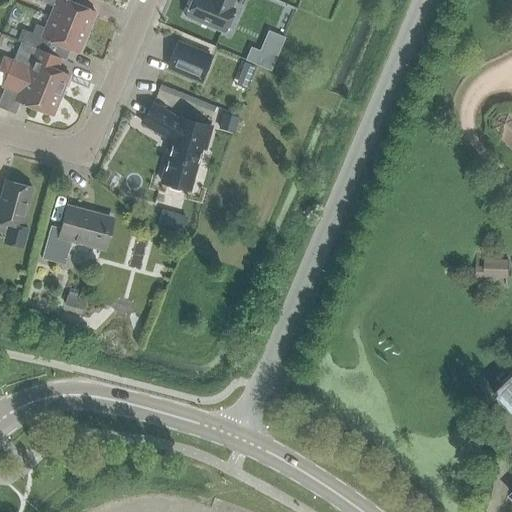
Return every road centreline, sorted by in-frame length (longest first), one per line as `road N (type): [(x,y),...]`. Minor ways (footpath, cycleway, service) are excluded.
road 1 (unclassified): [(234,437),(420,0)]
road 2 (secondary): [(234,437),(89,396),(36,399),(0,419)]
road 3 (residential): [(0,129),(65,146),(82,142),(146,0)]
road 4 (secondary): [(359,511),(234,437)]
